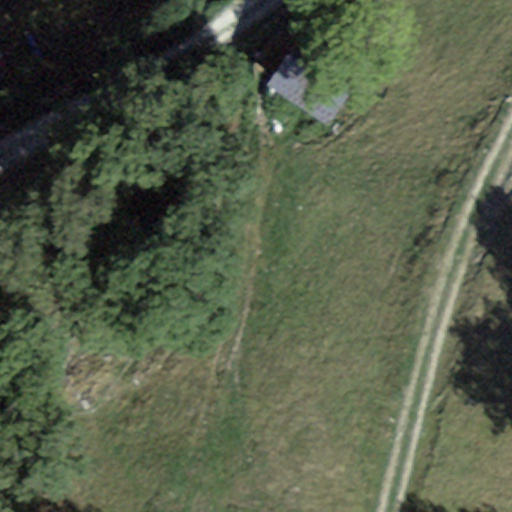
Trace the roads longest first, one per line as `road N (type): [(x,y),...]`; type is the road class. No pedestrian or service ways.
road 1 (track): [(511,143),(462,243),(391,511)]
road 2 (track): [(258,0),(198,44),(0,157)]
